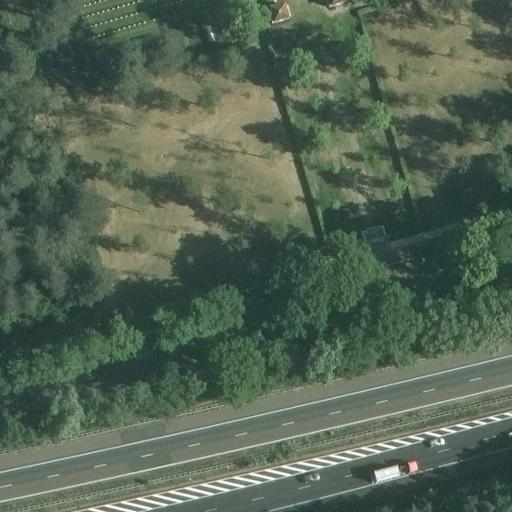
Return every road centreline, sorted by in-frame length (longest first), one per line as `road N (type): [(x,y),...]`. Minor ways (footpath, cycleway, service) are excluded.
road 1 (tertiary): [(0,414),(511,275)]
road 2 (motorway): [(511,374),(0,492)]
road 3 (motorway): [(223,511),(511,436)]
